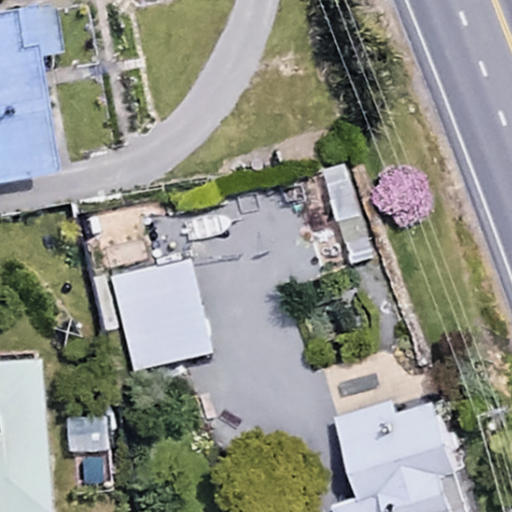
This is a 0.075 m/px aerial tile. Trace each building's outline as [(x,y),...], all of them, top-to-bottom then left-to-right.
[(51,56),(45,13),(0,19),(0,181),(46,176),(31,59),(51,56)] [(335,137),(327,68),(236,79),(244,148),(335,137)] [(210,351),(192,260),(104,277),(122,368),(210,351)] [(53,511),(50,367),(0,367),(0,511),(53,511)] [(468,511),(434,389),(333,417),(354,494),(331,500),(334,511),(468,511)]
